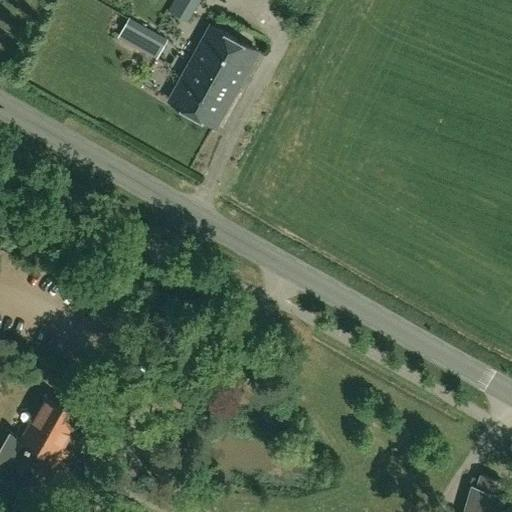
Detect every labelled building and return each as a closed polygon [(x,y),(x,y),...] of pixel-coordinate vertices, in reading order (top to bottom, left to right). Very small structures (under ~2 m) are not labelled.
[(174,0),(169,9),(188,21),(200,0),(174,0)] [(298,23),(307,0),(287,0),(280,15),(298,23)] [(131,20),(121,37),(157,57),(167,40),(131,20)] [(214,25),(172,101),(216,125),(258,50),(214,25)] [(273,92),(282,66),(268,61),(259,87),(273,92)] [(82,412),(48,393),(22,439),(13,434),(0,456),(0,510),(3,511),(15,511),(41,467),(55,475),(69,450),(63,446),(82,412)] [(499,511),(505,495),(500,493),(504,481),(481,474),(478,487),(472,485),(464,511),(499,511)]
